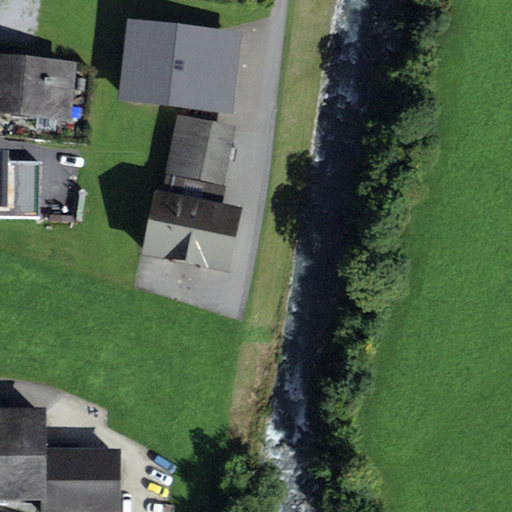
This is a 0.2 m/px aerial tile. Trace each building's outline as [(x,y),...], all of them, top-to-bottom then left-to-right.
[(212,108),(220,41),(133,31),(126,99),(212,108)] [(232,111),(240,43),(220,41),(212,108),(232,111)] [(1,49),(0,54),(0,114),(37,118),(35,141),(86,146),(93,73),(16,65),(17,50),(1,49)] [(168,174),(217,184),(227,132),(179,122),(168,174)] [(0,212),(26,212),(26,161),(0,160),(0,197),(1,198),(0,212)] [(167,180),(163,202),(217,213),(221,192),(167,180)] [(224,271),(235,216),(217,213),(163,202),(159,201),(148,255),(224,271)] [(117,511),(118,458),(42,457),(43,417),(0,416),(0,500),(42,501),(41,511),(117,511)]
